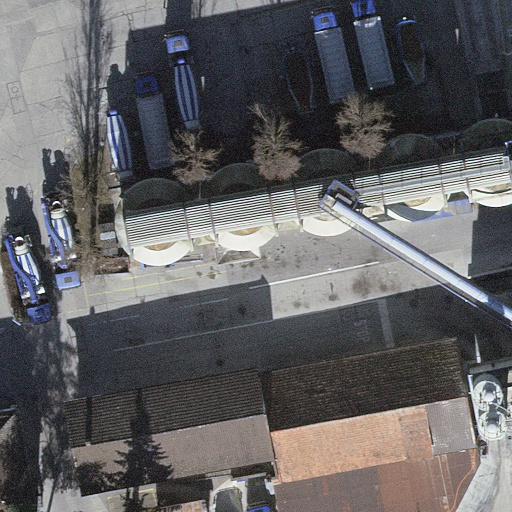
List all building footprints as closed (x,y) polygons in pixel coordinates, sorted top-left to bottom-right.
[(511,115),(451,126),(437,129),(191,175),(121,188),(134,256),(356,214),(511,185),(511,115)] [(462,362),(462,353),(448,340),(261,376),(278,468),(279,474),(286,511),(454,511),(482,459),(474,425),(462,362)] [(511,352),(510,353),(462,362),(474,425),(511,417),(511,352)] [(278,468),(261,376),(82,408),(93,470),(229,445),(235,476),(278,468)] [(11,407),(9,398),(0,399),(0,511),(37,511),(21,405),(11,407)] [(207,511),(206,499),(159,507),(159,511),(207,511)]
